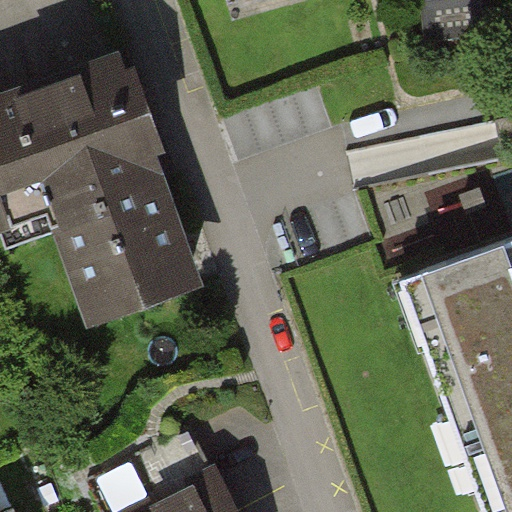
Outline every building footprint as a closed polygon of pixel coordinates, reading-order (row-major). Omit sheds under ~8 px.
[(276,0),(225,0),(228,12),(276,0)] [(119,21),(0,62),(0,215),(10,243),(61,224),(90,305),(206,265),(119,21)] [(511,417),(511,225),(400,264),(403,272),(459,435),(511,417)] [(511,511),(511,417),(459,435),(485,511),(511,511)] [(190,425),(88,478),(105,511),(245,511),(214,451),(206,456),(190,425)]
